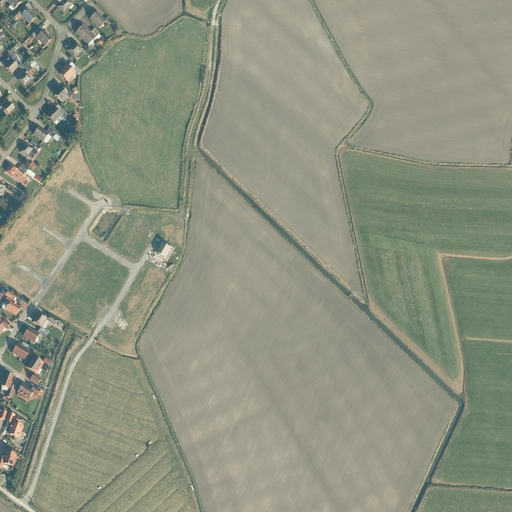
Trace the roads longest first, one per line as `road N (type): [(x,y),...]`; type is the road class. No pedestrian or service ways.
road 1 (residential): [(100,324),(75,358),(22,503)]
road 2 (residential): [(0,357),(79,234)]
